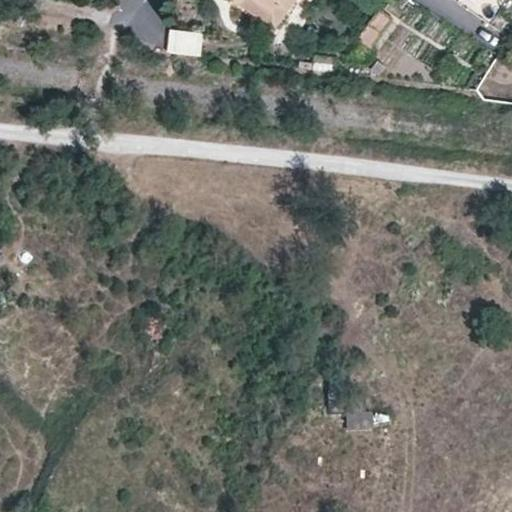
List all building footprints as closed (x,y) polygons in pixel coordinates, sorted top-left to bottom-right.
[(238,0),(240,1),(240,0),(259,0),(273,10),(278,4),(287,11),(294,0),(238,0)] [(278,4),(273,10),(259,0),(240,0),(240,1),(275,27),(287,11),(278,4)] [(392,19),(380,10),(366,30),(377,39),(392,19)] [(511,18),(501,11),(493,24),(511,36),(511,18)] [(206,31),(174,27),(171,49),(204,53),(206,31)] [(372,46),(377,39),(366,30),(360,38),(372,46)]
